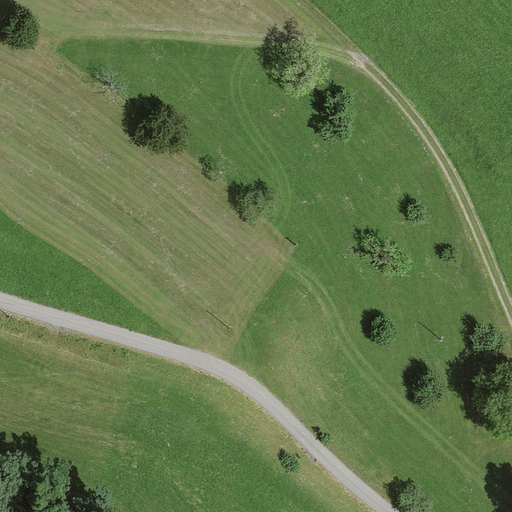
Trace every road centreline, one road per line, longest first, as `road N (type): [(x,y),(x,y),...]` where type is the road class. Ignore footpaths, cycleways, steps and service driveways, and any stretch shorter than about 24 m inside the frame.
road 1 (track): [(0,300),(234,376),(385,511)]
road 2 (track): [(296,0),(423,129),(511,319)]
road 3 (track): [(0,29),(46,41),(307,50),(365,64)]
